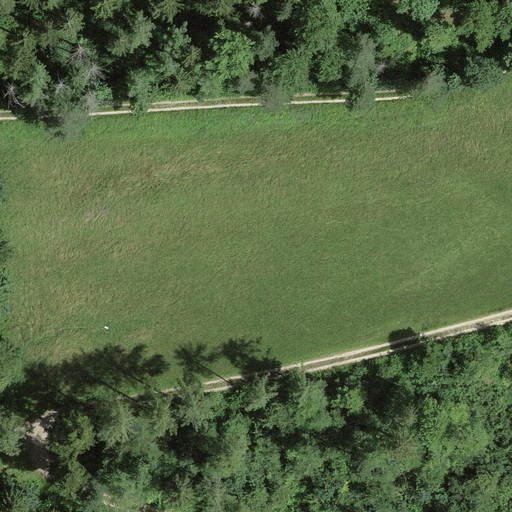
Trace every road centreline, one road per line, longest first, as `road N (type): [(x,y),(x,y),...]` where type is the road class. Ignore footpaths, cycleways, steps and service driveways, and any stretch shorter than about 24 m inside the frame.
road 1 (track): [(0,111),(391,92),(511,63)]
road 2 (track): [(511,313),(70,411),(30,429)]
road 3 (track): [(147,511),(53,484),(30,429)]
